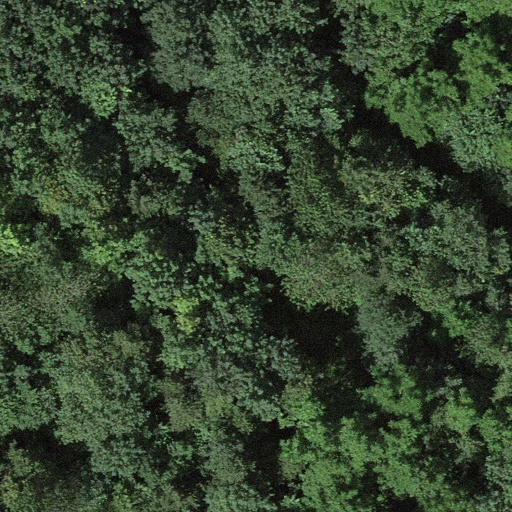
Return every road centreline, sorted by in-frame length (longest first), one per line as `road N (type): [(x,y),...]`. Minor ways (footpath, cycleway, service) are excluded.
road 1 (track): [(410,511),(302,314),(228,225),(169,118),(140,31),(140,0)]
road 2 (track): [(284,0),(342,91),(469,195),(511,217)]
